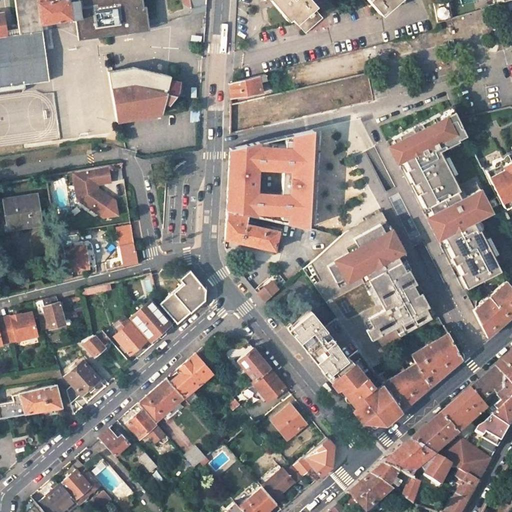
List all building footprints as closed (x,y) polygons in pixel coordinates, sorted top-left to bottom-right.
[(0,91),(25,88),(24,85),(51,81),(43,28),(75,23),(78,42),(151,32),(148,8),(145,8),(143,0),(78,0),(79,1),(71,2),(70,0),(61,0),(60,0),(59,0),(14,0),(18,29),(9,30),(6,11),(0,11),(0,91)] [(272,0),(284,13),(286,11),(295,21),(297,20),(301,25),(308,32),(324,16),(314,5),(315,4),(311,0),(272,0)] [(367,0),(380,13),(394,0),(367,0)] [(172,79),(173,77),(134,68),(109,72),(117,122),(163,114),(166,106),(170,107),(179,96),(182,81),(172,79)] [(228,82),(230,98),(261,92),(259,81),(267,79),(265,73),(234,80),(228,82)] [(504,208),(484,168),(464,127),(430,144),(422,126),(393,133),(445,238),(457,232),(504,208)] [(311,133),(311,129),(229,147),(229,151),(311,133)] [(227,189),(226,212),(247,216),(306,228),(308,184),(305,184),(305,171),(309,171),(311,133),(229,151),(228,179),(231,180),(231,184),(231,189),(227,189)] [(492,165),(484,168),(504,208),(510,219),(511,216),(511,150),(492,160),(491,163),(492,165)] [(108,169),(73,175),(77,200),(103,218),(119,216),(116,200),(99,189),(98,185),(110,183),(108,169)] [(36,193),(2,197),(7,228),(18,226),(17,223),(40,220),(36,193)] [(511,223),(510,219),(504,208),(457,232),(461,242),(460,242),(463,249),(465,248),(480,281),(511,264),(511,223)] [(245,225),(247,216),(226,212),(225,238),(274,249),(278,232),(245,225)] [(394,237),(382,213),(344,233),(341,236),(321,253),(312,261),(302,268),(335,317),(358,348),(371,368),(391,357),(386,349),(401,339),(398,334),(436,314),(394,237)] [(131,225),(116,229),(124,266),(137,262),(131,225)] [(69,279),(68,270),(88,267),(84,244),(63,246),(66,270),(60,271),(62,281),(69,279)] [(179,278),(182,282),(159,302),(178,323),(186,317),(201,304),(205,300),(206,289),(190,269),(179,278)] [(271,280),(256,292),(263,300),(278,288),(271,280)] [(166,291),(163,281),(156,283),(159,293),(166,291)] [(511,286),(510,288),(504,281),(471,309),(484,337),(506,318),(511,313),(511,286)] [(110,283),(84,289),(86,296),(111,289),(110,283)] [(78,289),(58,294),(60,301),(80,296),(78,289)] [(65,323),(60,301),(58,294),(55,295),(33,300),(36,310),(44,308),(49,327),(65,323)] [(166,334),(175,327),(150,299),(145,303),(142,299),(134,306),(137,310),(131,316),(155,344),(166,334)] [(36,310),(41,329),(49,327),(44,308),(36,310)] [(347,357),(358,348),(335,317),(322,327),(308,310),(286,328),(303,349),(305,346),(309,351),(312,356),(310,358),(342,397),(344,396),(347,399),(350,403),(348,405),(353,411),(352,412),(361,423),(383,424),(393,416),(391,413),(398,407),(382,383),(375,388),(371,384),(370,385),(347,357)] [(0,344),(37,335),(31,312),(20,315),(19,313),(10,316),(11,320),(0,322),(0,344)] [(110,328),(102,329),(109,337),(114,332),(110,328)] [(93,333),(90,335),(81,340),(94,355),(104,345),(102,343),(109,337),(102,329),(95,335),(93,333)] [(146,340),(138,331),(123,344),(131,354),(146,340)] [(446,332),(410,354),(429,385),(446,371),(460,358),(446,332)] [(203,346),(196,352),(207,365),(214,359),(203,346)] [(237,359),(254,380),(270,368),(259,354),(253,346),(237,359)] [(429,385),(410,354),(408,351),(403,354),(410,366),(398,373),(414,398),(423,390),(429,385)] [(183,370),(180,373),(170,381),(184,397),(189,403),(197,397),(191,390),(212,372),(207,365),(196,352),(180,367),(183,370)] [(511,352),(501,362),(511,371),(511,352)] [(72,383),(66,388),(71,401),(98,377),(82,359),(65,375),(72,383)] [(511,371),(501,362),(495,366),(511,381),(511,384),(509,389),(511,390),(511,371)] [(493,417),(509,389),(511,384),(511,381),(495,366),(480,380),(469,389),(481,403),(496,391),(501,394),(496,402),(495,401),(491,407),(489,405),(486,409),(493,417)] [(270,368),(254,380),(252,382),(267,401),(285,387),(270,368)] [(398,407),(400,410),(404,406),(414,398),(398,373),(382,383),(398,407)] [(184,397),(170,381),(167,378),(153,390),(139,402),(144,408),(156,421),(184,397)] [(55,382),(11,394),(12,399),(0,401),(0,417),(60,406),(55,382)] [(486,409),(481,403),(469,389),(454,402),(439,415),(457,435),(459,437),(461,439),(471,430),(473,428),(469,424),(479,415),(486,409)] [(511,390),(509,389),(493,417),(509,428),(511,425),(511,422),(511,390)] [(235,398),(228,404),(233,410),(240,404),(235,398)] [(285,440),(304,425),(289,406),(270,421),(285,440)] [(156,421),(144,408),(126,423),(139,438),(145,434),(153,443),(165,432),(156,421)] [(486,422),(493,417),(486,409),(479,415),(486,422)] [(424,428),(411,440),(434,455),(457,435),(439,415),(424,428)] [(509,428),(493,417),(486,422),(483,424),(479,426),(475,433),(483,437),(482,439),(498,448),(509,428)] [(113,432),(109,428),(99,437),(114,455),(128,443),(119,433),(118,433),(116,435),(113,432)] [(325,437),(292,466),(301,476),(312,467),(320,477),(324,473),(330,468),(332,445),(325,437)] [(491,462),(461,439),(459,437),(438,457),(450,464),(457,468),(480,482),(491,462)] [(498,448),(482,439),(476,450),(491,462),(498,448)] [(414,472),(434,455),(411,440),(398,451),(383,464),(409,479),(414,472)] [(196,446),(185,455),(195,467),(200,462),(206,457),(196,446)] [(145,452),(139,458),(151,471),(157,466),(145,452)] [(450,464),(438,457),(436,456),(429,469),(431,470),(426,478),(438,485),(450,464)] [(209,461),(206,457),(200,462),(203,466),(209,461)] [(82,464),(60,483),(74,500),(79,505),(87,497),(89,494),(100,485),(82,464)] [(419,485),(409,479),(383,464),(378,468),(370,476),(387,488),(392,478),(405,485),(401,498),(411,506),(416,492),(419,485)] [(268,478),(260,485),(260,486),(272,500),(281,493),(280,492),(293,481),(294,482),(301,476),(292,466),(291,465),(283,472),(272,482),(268,478)] [(280,468),(268,478),(272,482),(283,472),(280,468)] [(463,480),(460,485),(455,494),(468,502),(472,495),(480,482),(457,468),(453,475),(460,478),(463,480)] [(358,486),(348,494),(363,511),(366,511),(391,491),(387,488),(370,476),(358,486)] [(60,511),(74,500),(60,483),(39,501),(47,511),(60,511)] [(272,500),(260,486),(238,505),(243,511),(263,511),(274,503),(272,500)] [(105,489),(96,497),(104,506),(113,498),(105,489)] [(422,495),(416,492),(411,506),(417,507),(422,495)] [(453,497),(467,505),(468,502),(455,494),(453,497)] [(45,511),(31,496),(23,503),(22,511),(45,511)] [(444,511),(453,497),(450,496),(441,511),(444,511)] [(467,505),(453,497),(444,511),(462,511),(465,508),(467,505)] [(243,511),(238,505),(234,501),(225,509),(227,511),(243,511)] [(277,511),(280,509),(274,503),(263,511),(277,511)] [(329,511),(346,511),(347,511),(339,503),(335,506),(329,511)]
